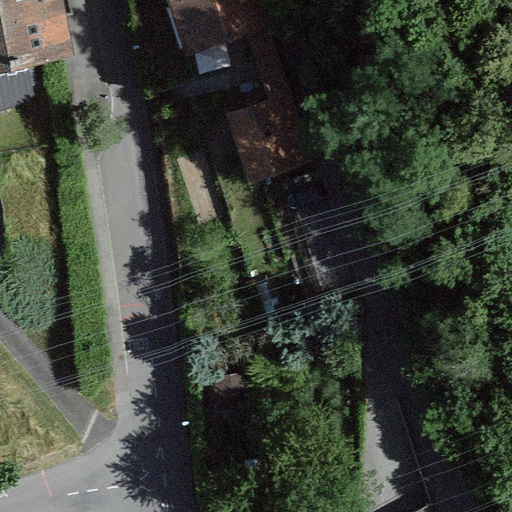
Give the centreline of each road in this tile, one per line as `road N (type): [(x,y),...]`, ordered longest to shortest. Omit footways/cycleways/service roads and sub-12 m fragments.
road 1 (unclassified): [(292,0),(461,511)]
road 2 (residential): [(112,0),(130,93),(127,171),(160,479)]
road 3 (residential): [(6,511),(160,479)]
